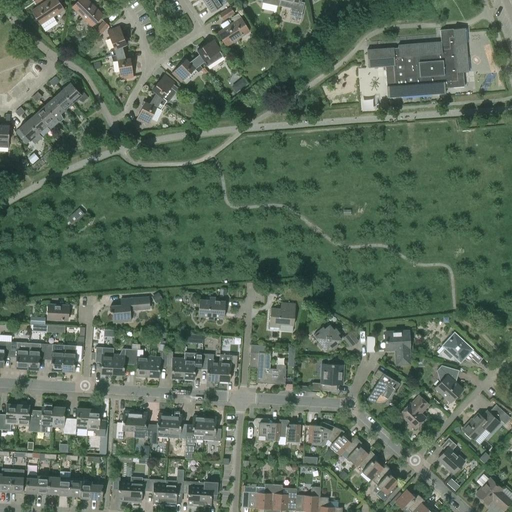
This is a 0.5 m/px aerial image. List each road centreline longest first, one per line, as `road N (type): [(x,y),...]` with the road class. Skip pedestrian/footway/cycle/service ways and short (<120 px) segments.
road 1 (residential): [(84,387),(241,398)]
road 2 (residential): [(412,462),(496,370)]
